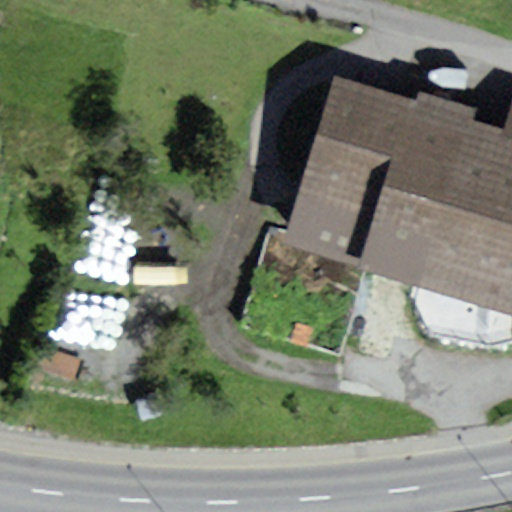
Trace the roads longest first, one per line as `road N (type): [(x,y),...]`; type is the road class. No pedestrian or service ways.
road 1 (tertiary): [(511,471),(390,494),(179,504),(0,485)]
road 2 (residential): [(321,0),(511,57)]
